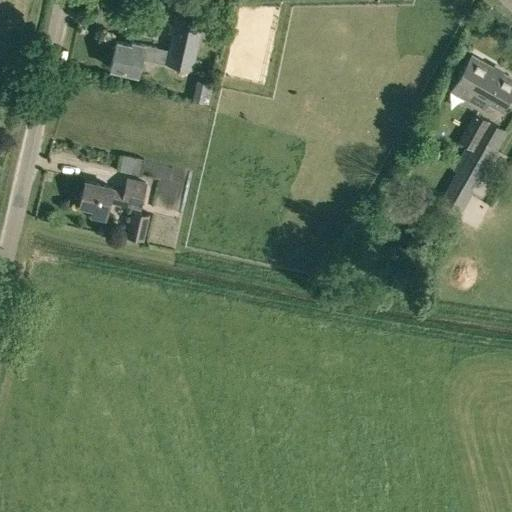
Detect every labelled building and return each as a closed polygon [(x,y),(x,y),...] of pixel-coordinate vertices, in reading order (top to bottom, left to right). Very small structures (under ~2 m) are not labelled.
[(176,15),(175,14),(164,61),(191,68),(202,22),(206,23),(209,9),(179,1),(176,15)] [(109,65),(136,72),(141,55),(153,58),(156,47),(131,40),(131,43),(116,39),(109,65)] [(486,102),(499,108),(511,83),(511,77),(472,55),(452,90),(483,108),(486,102)] [(442,197),(461,208),(504,130),(495,125),(476,112),(459,141),(465,145),(452,169),(456,172),(442,197)] [(174,165),(172,179),(191,182),(193,168),(174,165)] [(91,213),(105,216),(108,202),(140,209),(146,181),(127,176),(123,189),(84,179),(78,203),(92,206),(91,213)] [(173,181),(173,211),(187,211),(187,181),(173,181)] [(126,234),(144,238),(149,213),(132,209),(126,234)]
